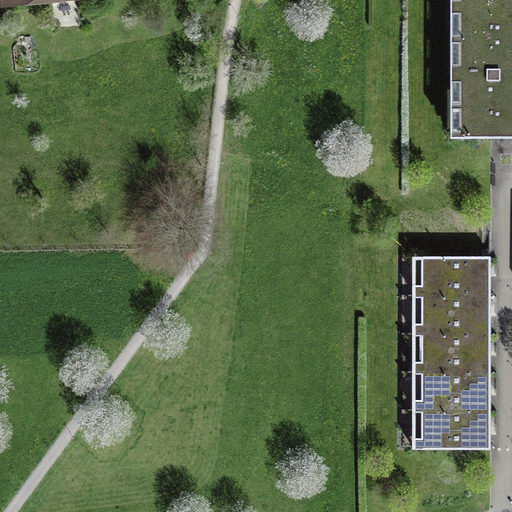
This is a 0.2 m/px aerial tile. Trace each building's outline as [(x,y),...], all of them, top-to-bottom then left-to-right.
[(511,0),(450,0),(450,32),(499,32),(499,25),(511,24),(511,0)] [(499,32),(450,32),(450,137),(511,137),(511,24),(499,25),(499,32)] [(423,295),(490,295),(491,256),(423,256),(423,295)] [(490,295),(423,295),(422,333),(490,333),(490,295)] [(490,333),(422,333),(423,371),(491,371),(490,333)] [(423,409),(490,409),(491,371),(423,371),(423,409)] [(490,409),(423,409),(423,448),(491,448),(490,409)]
